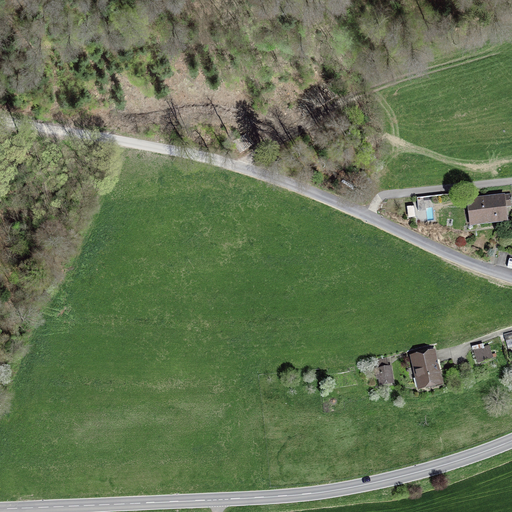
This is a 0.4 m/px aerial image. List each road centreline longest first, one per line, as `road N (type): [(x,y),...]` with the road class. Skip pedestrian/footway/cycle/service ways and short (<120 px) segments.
road 1 (secondary): [(511,440),(417,473),(300,495),(0,509)]
road 2 (residential): [(257,173),(511,278)]
road 3 (track): [(0,120),(257,173)]
